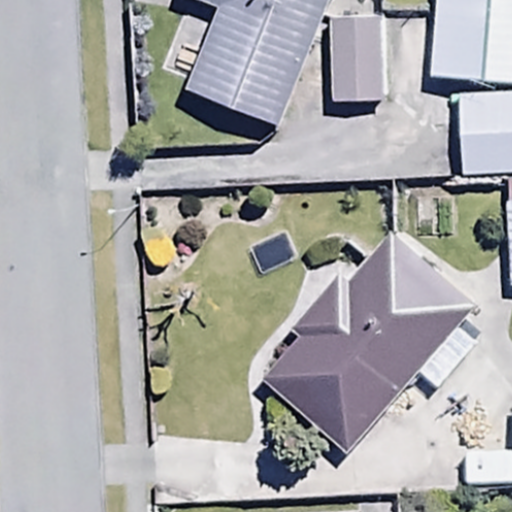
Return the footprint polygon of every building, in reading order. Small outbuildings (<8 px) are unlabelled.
[(186,92),(276,131),(332,0),(187,0),(219,14),(186,92)] [(511,0),(438,0),(431,83),(511,90),(511,0)] [(382,24),(331,25),(332,108),(384,107),(382,24)] [(511,97),(461,97),(461,179),(511,178),(511,97)] [(337,454),(476,312),(398,236),(347,289),(341,282),(292,332),(304,344),(265,384),(337,454)]
